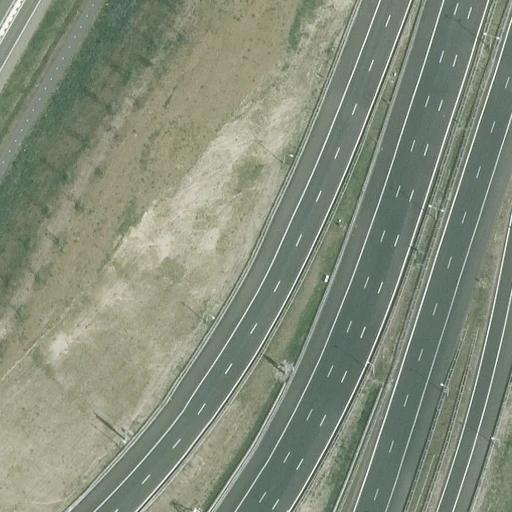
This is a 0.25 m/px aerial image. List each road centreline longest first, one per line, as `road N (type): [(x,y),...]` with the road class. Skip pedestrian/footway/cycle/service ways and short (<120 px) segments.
road 1 (motorway): [(397,0),(297,247),(222,376),(114,511)]
road 2 (motorway): [(463,0),(357,326),(260,511)]
road 3 (motorway): [(369,511),(511,66)]
road 4 (motorway): [(444,511),(511,254)]
